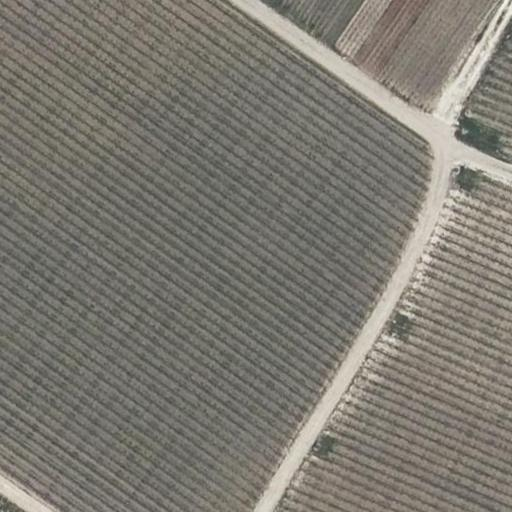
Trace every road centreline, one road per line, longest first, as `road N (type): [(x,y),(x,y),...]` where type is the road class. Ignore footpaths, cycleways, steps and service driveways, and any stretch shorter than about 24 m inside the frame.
road 1 (track): [(259,511),(383,308),(435,201),(432,136),(511,27)]
road 2 (track): [(432,136),(247,0)]
